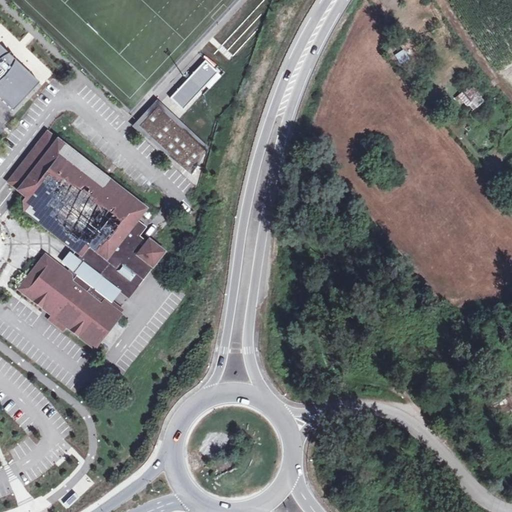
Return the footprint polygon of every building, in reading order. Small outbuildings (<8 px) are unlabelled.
[(0,99),(13,112),(39,84),(0,46),(0,99)] [(400,64),(409,58),(402,49),(393,54),(400,64)] [(218,73),(205,61),(170,99),(183,111),(218,73)] [(477,108),(485,102),(471,87),(459,97),(468,107),(473,103),(477,108)] [(192,176),(199,168),(195,165),(206,153),(158,108),(140,127),(188,172),(192,176)] [(149,242),(147,244),(141,252),(137,249),(143,242),(137,237),(139,234),(131,227),(136,221),(145,210),(57,141),(46,155),(37,147),(8,183),(22,194),(27,198),(24,202),(25,212),(84,258),(80,263),(78,261),(71,271),(73,272),(69,277),(45,257),(19,290),(52,316),(48,321),(62,332),(66,327),(94,349),(98,343),(95,341),(112,319),(115,322),(120,316),(115,313),(119,308),(110,301),(117,292),(127,300),(151,270),(156,263),(155,262),(158,257),(160,258),(164,253),(149,242)] [(380,166),(372,174),(380,182),(388,174),(380,166)] [(136,221),(131,227),(139,234),(144,228),(136,221)] [(141,252),(147,244),(143,242),(137,249),(141,252)] [(79,498),(74,494),(65,504),(69,508),(79,498)]
